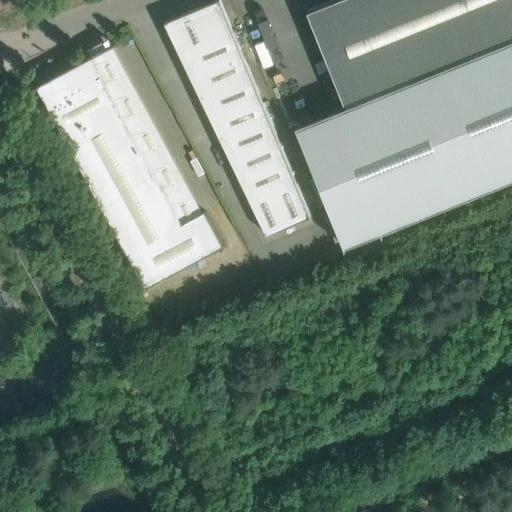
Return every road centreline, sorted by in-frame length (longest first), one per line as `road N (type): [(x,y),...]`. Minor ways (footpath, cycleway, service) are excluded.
road 1 (track): [(214,511),(23,156)]
road 2 (unknown): [(319,511),(511,430)]
road 3 (unclassified): [(0,52),(130,0)]
